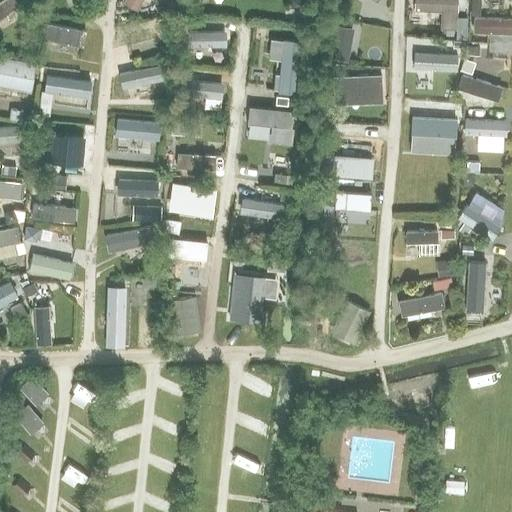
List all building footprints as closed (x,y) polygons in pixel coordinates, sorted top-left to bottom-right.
[(19,0),(0,0),(0,16),(23,8),(19,0)] [(293,0),(292,7),(302,8),(303,0),(293,0)] [(457,17),(457,0),(414,0),(414,10),(440,11),(440,29),(441,29),(441,37),(455,37),(455,29),(456,29),(457,17)] [(471,0),(471,14),(480,15),(480,0),(471,0)] [(456,29),(456,38),(467,38),(467,17),(457,17),(456,29)] [(41,38),(85,46),(89,26),(44,18),(41,38)] [(131,44),(163,35),(158,19),(127,28),(131,44)] [(338,23),(331,53),(355,58),(362,28),(338,23)] [(188,25),(188,59),(229,60),(230,26),(188,25)] [(468,45),(467,57),(474,58),(479,53),(480,46),(468,45)] [(0,56),(0,86),(30,92),(35,63),(0,56)] [(462,70),(458,91),(500,99),(505,78),(462,70)] [(382,92),(381,72),(333,74),(334,94),(382,92)] [(432,114),(443,79),(418,72),(408,107),(432,114)] [(192,77),(191,94),(203,95),(203,107),(223,108),(224,77),(192,77)] [(277,94),(276,102),(287,103),(288,95),(277,94)] [(40,103),(39,115),(47,116),(48,104),(40,103)] [(10,108),(9,117),(21,118),(22,109),(10,108)] [(116,130),(160,137),(163,118),(119,111),(116,130)] [(466,133),(509,132),(508,114),(466,115),(466,133)] [(25,122),(0,122),(0,138),(25,138),(25,122)] [(275,125),(274,141),(292,143),(293,126),(275,125)] [(432,134),(431,152),(445,152),(446,135),(432,134)] [(51,135),(48,160),(80,163),(82,138),(51,135)] [(179,149),(180,165),(217,163),(217,148),(179,149)] [(478,171),(478,163),(467,162),(467,171),(478,171)] [(2,165),(1,173),(15,175),(16,167),(2,165)] [(461,172),(460,185),(468,185),(473,180),(473,173),(461,172)] [(275,173),(274,179),(290,182),(291,175),(275,173)] [(0,192),(24,194),(26,177),(0,174),(0,192)] [(37,174),(36,184),(65,186),(65,176),(37,174)] [(161,192),(160,174),(119,177),(120,195),(161,192)] [(474,189),(464,214),(493,227),(504,202),(474,189)] [(243,192),(241,209),(283,214),(285,197),(243,192)] [(37,217),(77,217),(78,201),(37,200),(37,217)] [(147,207),(146,220),(160,220),(161,207),(147,207)] [(15,209),(5,212),(7,222),(17,219),(15,209)] [(168,218),(166,230),(179,232),(181,220),(168,218)] [(464,221),(459,229),(466,234),(471,226),(464,221)] [(113,238),(119,251),(152,236),(146,223),(113,238)] [(441,253),(440,225),(407,226),(408,253),(441,253)] [(27,227),(25,239),(31,240),(36,236),(38,228),(27,227)] [(454,230),(440,231),(441,239),(454,239),(454,230)] [(212,239),(168,235),(165,259),(209,263),(212,239)] [(23,241),(14,243),(17,254),(25,252),(23,241)] [(371,268),(372,248),(324,244),(322,264),(371,268)] [(463,246),(463,254),(473,254),(473,246),(463,246)] [(34,250),(31,269),(72,276),(75,257),(34,250)] [(268,257),(267,269),(284,270),(285,258),(268,257)] [(449,259),(440,261),(443,275),(452,273),(449,259)] [(234,272),(229,319),(259,323),(264,276),(234,272)] [(433,290),(452,287),(450,278),(432,282),(433,290)] [(14,280),(0,284),(0,304),(20,296),(14,280)] [(109,280),(107,341),(127,342),(129,281),(109,280)] [(33,283),(23,287),(26,294),(36,290),(33,283)] [(20,303),(10,308),(15,317),(25,312),(20,303)] [(35,405),(49,393),(32,374),(19,386),(35,405)] [(416,415),(369,401),(364,418),(410,433),(416,415)] [(30,433),(44,421),(28,403),(14,415),(30,433)] [(336,441),(317,439),(312,487),(330,489),(336,441)] [(27,462),(35,453),(24,444),(16,453),(27,462)] [(23,495),(31,487),(20,477),(12,485),(23,495)] [(304,504),(306,487),(294,485),(292,502),(304,504)]
